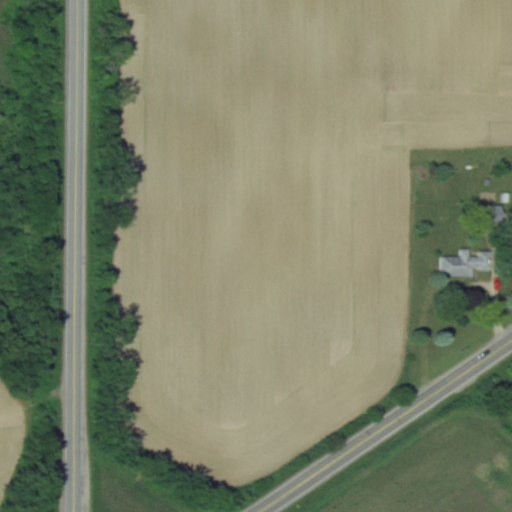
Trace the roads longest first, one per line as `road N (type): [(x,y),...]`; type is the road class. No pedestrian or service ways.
road 1 (tertiary): [(76,0),(74,511)]
road 2 (primary): [(511,337),(256,511)]
